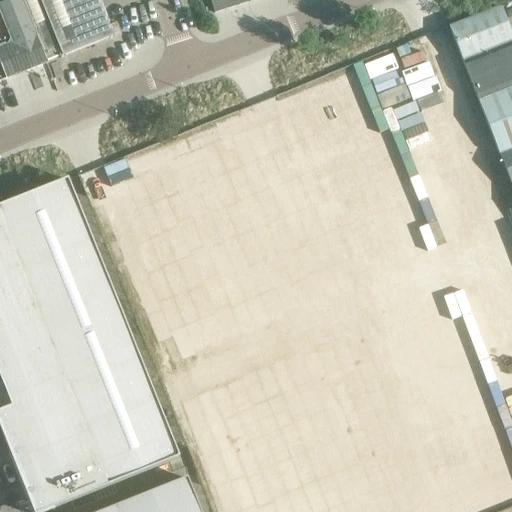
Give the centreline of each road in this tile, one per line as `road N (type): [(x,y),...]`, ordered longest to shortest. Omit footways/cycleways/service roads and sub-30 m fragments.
road 1 (unclassified): [(0,141),(185,67)]
road 2 (residential): [(185,67),(355,0)]
